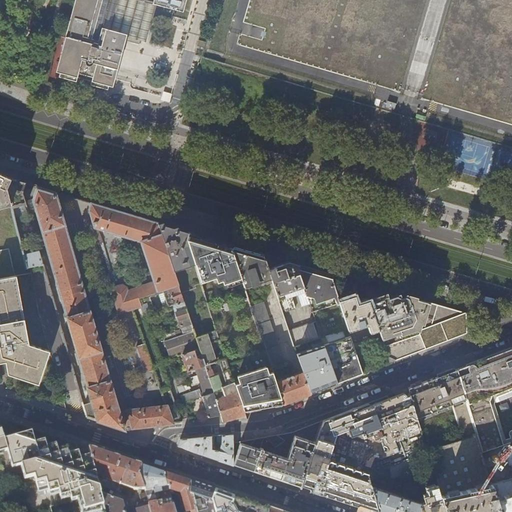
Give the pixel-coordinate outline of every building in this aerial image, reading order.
[(112,32),(120,0),(82,0),(72,38),(65,36),(60,55),(67,57),(62,74),(67,75),(68,75),(77,78),(92,82),(97,64),(114,69),(116,62),(112,61),(119,34),(112,32)] [(72,38),(82,0),(75,0),(65,36),(72,38)] [(120,0),(112,32),(119,34),(141,40),(145,41),(155,4),(175,9),(177,0),(120,0)] [(183,12),(185,0),(177,0),(175,9),(183,12)] [(141,40),(119,34),(112,61),(116,62),(114,69),(109,87),(113,88),(115,79),(126,43),(139,47),(141,40)] [(62,74),(67,57),(60,55),(55,72),(62,74)] [(109,87),(114,69),(97,64),(92,82),(109,87)] [(108,91),(109,87),(92,82),(91,86),(108,91)] [(172,94),(163,91),(161,97),(161,100),(170,103),(172,94)] [(21,246),(13,215),(6,187),(10,178),(0,173),(0,359),(1,359),(2,362),(5,361),(8,373),(16,376),(35,383),(38,384),(49,351),(28,344),(16,275),(30,272),(30,267),(26,268),(24,255),(23,255),(21,246)] [(27,211),(22,193),(25,183),(18,180),(10,178),(6,187),(13,215),(27,211)] [(119,412),(55,191),(43,188),(37,186),(33,200),(93,403),(84,405),(87,417),(90,418),(124,429),(129,428),(174,423),(167,406),(166,406),(165,403),(164,406),(164,407),(119,412)] [(101,277),(110,274),(110,276),(109,276),(113,289),(112,289),(119,313),(141,306),(138,298),(148,294),(170,286),(178,284),(174,271),(159,225),(158,223),(143,218),(122,212),(91,202),(89,210),(99,244),(91,246),(101,277)] [(194,264),(186,238),(188,232),(172,227),(158,223),(159,225),(174,271),(194,264)] [(241,276),(231,245),(215,240),(188,232),(186,238),(194,264),(197,273),(213,268),(215,275),(217,280),(223,278),(224,282),(241,276)] [(43,264),(36,241),(32,242),(35,252),(27,254),(24,245),(21,246),(23,255),(24,255),(26,268),(30,267),(43,264)] [(271,278),(263,254),(259,253),(231,245),(241,276),(243,280),(245,286),(271,278)] [(307,295),(298,270),(298,264),(281,259),(263,254),(271,278),(282,311),(295,307),(290,293),(296,291),(301,305),(310,302),(307,295)] [(331,280),(333,274),(309,267),(298,264),(298,270),(307,295),(326,301),(337,297),(331,280)] [(215,275),(213,268),(197,273),(200,280),(215,275)] [(225,285),(243,280),(241,276),(224,282),(225,285)] [(467,333),(466,313),(381,288),(363,283),(369,300),(379,329),(390,363),(421,351),(467,333)] [(184,301),(178,284),(170,286),(173,295),(175,295),(178,303),(184,301)] [(153,306),(148,294),(138,298),(141,306),(142,310),(153,306)] [(379,329),(369,300),(362,302),(357,304),(354,295),(338,300),(339,302),(342,312),(348,330),(366,324),(369,332),(379,329)] [(194,331),(184,301),(178,303),(176,304),(174,307),(184,334),(194,331)] [(284,363),(263,302),(251,306),(272,368),(284,363)] [(131,338),(140,336),(133,310),(125,312),(131,338)] [(348,330),(342,312),(339,312),(345,330),(348,330)] [(324,338),(318,320),(316,321),(322,338),(324,338)] [(322,338),(316,321),(289,331),(294,347),(322,338)] [(176,337),(174,329),(163,333),(165,341),(168,340),(176,337)] [(200,348),(196,337),(194,331),(184,334),(176,337),(168,340),(171,349),(174,357),(182,354),(194,350),(200,348)] [(216,362),(209,341),(207,334),(196,337),(200,348),(203,358),(205,366),(215,394),(222,415),(224,422),(235,421),(247,420),(244,410),(235,384),(226,358),(219,361),(230,395),(226,396),(218,374),(213,376),(209,364),(216,362)] [(362,373),(349,335),(324,344),(337,383),(355,376),(362,373)] [(171,349),(168,340),(165,341),(170,358),(174,357),(171,349)] [(152,364),(145,344),(137,347),(144,367),(152,364)] [(511,347),(457,369),(483,454),(488,452),(503,447),(510,444),(508,437),(499,440),(496,430),(498,430),(489,402),(511,394),(511,347)] [(205,366),(203,358),(199,359),(196,357),(194,350),(182,354),(188,372),(195,370),(205,366)] [(215,394),(205,366),(195,370),(204,397),(215,394)] [(283,403),(276,383),(273,371),(268,373),(267,369),(238,379),(239,383),(235,384),(244,410),(273,405),(283,403)] [(483,454),(457,369),(431,379),(408,388),(410,394),(420,429),(428,453),(430,461),(437,486),(445,511),(499,511),(495,493),(493,488),(483,454)] [(310,393),(306,382),(303,372),(276,383),(283,403),(302,396),(310,393)] [(317,391),(312,380),(306,382),(310,393),(317,391)] [(199,398),(197,391),(181,396),(183,403),(199,398)] [(399,452),(394,439),(396,440),(403,438),(403,435),(405,437),(410,434),(411,432),(413,434),(418,432),(418,429),(420,429),(410,394),(406,395),(405,394),(405,395),(404,393),(398,395),(397,398),(395,396),(389,398),(389,401),(387,399),(381,401),(381,404),(379,402),(372,405),(372,407),(368,403),(323,420),(301,485),(315,490),(352,502),(379,511),(372,487),(368,475),(369,475),(376,457),(381,459),(399,452)] [(222,415),(215,394),(204,397),(202,397),(209,417),(216,416),(222,415)] [(301,485),(323,420),(292,432),(262,438),(233,443),(233,463),(239,465),(263,473),(301,485)] [(30,432),(24,434),(2,440),(6,457),(8,457),(14,482),(21,511),(105,511),(100,493),(95,474),(89,452),(78,455),(75,444),(29,428),(30,432)] [(2,440),(0,432),(0,485),(14,482),(8,457),(6,457),(2,440)] [(212,449),(211,436),(180,439),(177,447),(205,456),(233,465),(233,463),(233,443),(232,434),(214,436),(215,446),(221,448),(220,452),(212,449)] [(121,483),(118,458),(106,454),(87,447),(89,452),(95,474),(99,473),(101,474),(100,476),(121,483)] [(499,487),(488,452),(483,454),(493,488),(499,487)] [(430,461),(428,453),(420,456),(422,463),(430,461)] [(131,474),(134,464),(127,461),(118,458),(121,483),(136,489),(137,488),(131,474)] [(411,471),(408,460),(390,467),(393,476),(411,471)] [(139,476),(141,466),(134,464),(131,474),(137,488),(144,488),(142,484),(139,476)] [(174,511),(169,490),(168,488),(169,486),(165,486),(164,473),(152,469),(141,466),(139,476),(142,484),(144,488),(145,493),(149,511),(174,511)] [(188,495),(191,482),(179,478),(164,473),(165,486),(169,486),(168,488),(169,490),(180,493),(184,511),(195,511),(191,497),(188,495)] [(210,501),(215,490),(201,486),(191,482),(188,495),(191,497),(195,511),(213,511),(213,510),(210,501)] [(445,511),(437,486),(418,491),(421,503),(423,511),(445,511)] [(423,511),(421,503),(372,487),(379,511),(423,511)] [(223,493),(215,490),(210,501),(213,510),(230,507),(233,497),(223,493)] [(124,511),(121,500),(100,493),(105,511),(124,511)] [(149,511),(145,493),(139,496),(141,503),(135,504),(137,511),(149,511)] [(265,511),(266,507),(257,504),(253,503),(233,497),(230,507),(232,508),(233,511),(265,511)]
